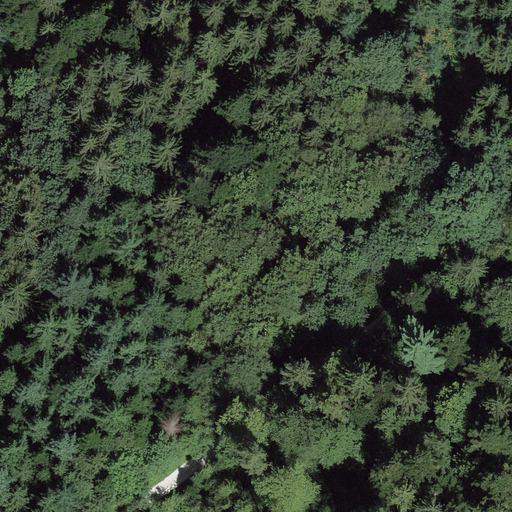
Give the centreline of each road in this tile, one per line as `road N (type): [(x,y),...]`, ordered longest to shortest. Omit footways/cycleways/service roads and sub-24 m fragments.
road 1 (track): [(0,374),(108,217),(159,158),(377,0)]
road 2 (track): [(132,511),(511,226)]
